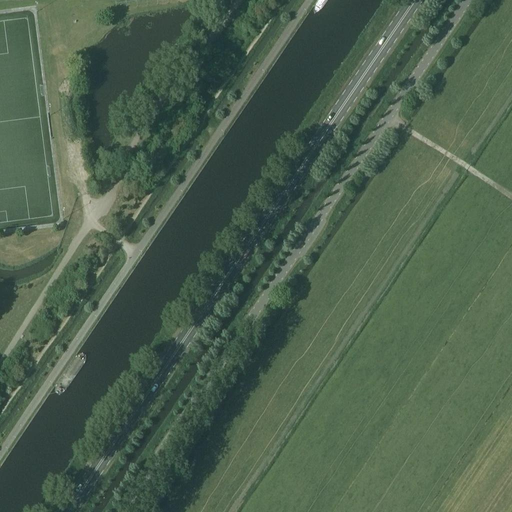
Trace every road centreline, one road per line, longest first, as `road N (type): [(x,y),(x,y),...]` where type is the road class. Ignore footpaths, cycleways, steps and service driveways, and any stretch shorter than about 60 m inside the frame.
road 1 (primary): [(67,511),(417,0)]
road 2 (unclassified): [(122,511),(468,0)]
road 3 (unclassified): [(307,0),(0,455)]
